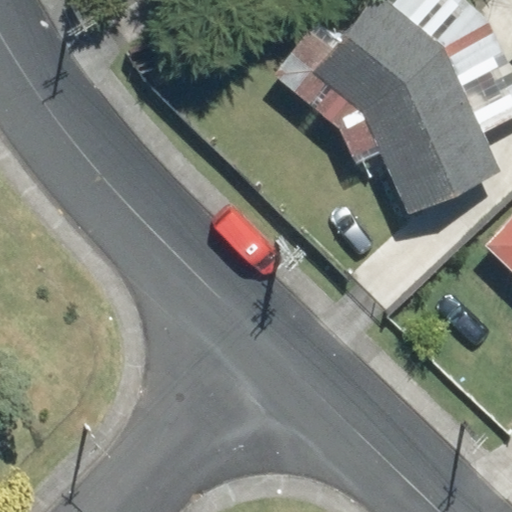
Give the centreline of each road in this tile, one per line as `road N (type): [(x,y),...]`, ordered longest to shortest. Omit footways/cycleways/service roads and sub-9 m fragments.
road 1 (residential): [(0,32),(66,134),(272,355)]
road 2 (residential): [(272,355),(435,511)]
road 3 (residential): [(272,355),(120,511)]
